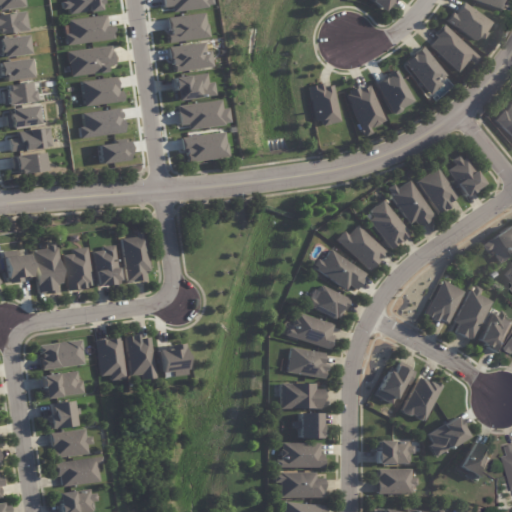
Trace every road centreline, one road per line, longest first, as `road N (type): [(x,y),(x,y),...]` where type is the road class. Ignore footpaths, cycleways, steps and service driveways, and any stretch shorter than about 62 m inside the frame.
road 1 (residential): [(32,511),(7,325),(177,302),(134,0)]
road 2 (residential): [(0,204),(363,162),(459,114),(511,48)]
road 3 (residential): [(349,511),(349,399),(371,316),(396,276),(511,191)]
road 4 (residential): [(503,402),(371,316)]
